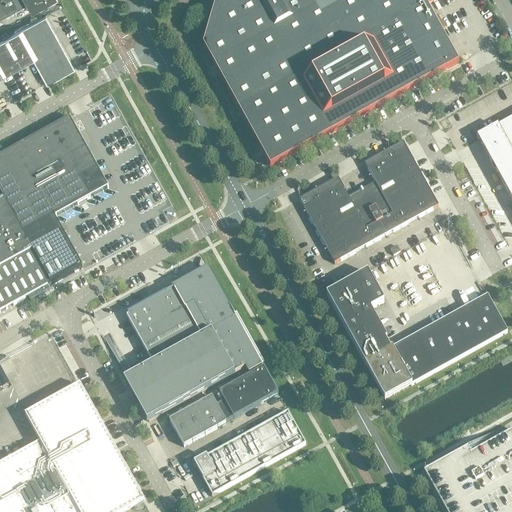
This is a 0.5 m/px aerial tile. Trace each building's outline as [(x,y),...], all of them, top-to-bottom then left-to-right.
[(52,0),(0,0),(0,17),(32,0),(36,0),(40,6),(52,0)] [(459,64),(441,31),(445,29),(440,20),(435,22),(426,5),(435,0),(227,0),(215,7),(204,47),(271,168),(459,64)] [(75,69),(46,16),(0,41),(0,77),(25,64),(26,66),(32,63),(30,61),(34,59),(48,84),(75,69)] [(511,119),(498,127),(498,126),(477,138),(511,201),(511,205),(509,207),(511,212),(511,119)] [(56,216),(77,205),(78,204),(87,200),(90,198),(107,188),(98,171),(96,168),(89,155),(88,154),(70,120),(69,120),(67,121),(0,158),(0,313),(24,300),(26,299),(28,298),(30,301),(30,302),(50,291),(48,287),(51,285),(82,268),(68,243),(67,242),(64,235),(63,234),(54,218),(55,217),(56,216)] [(439,207),(434,200),(403,143),(365,165),(375,184),(349,198),(338,180),(299,201),(335,265),(439,207)] [(400,253),(397,247),(390,251),(394,257),(400,253)] [(264,366),(237,317),(235,317),(234,316),(232,313),(231,310),(229,310),(225,301),(225,300),(224,300),(220,292),(220,291),(219,291),(214,283),(215,282),(214,282),(214,281),(209,273),(210,272),(208,269),(206,270),(174,288),(171,289),(173,291),(167,295),(166,294),(163,295),(130,314),(127,315),(128,317),(127,317),(149,357),(153,366),(210,334),(233,376),(245,369),(249,376),(263,368),(263,367),(264,366)] [(411,386),(507,333),(507,332),(488,297),(487,297),(390,350),(385,341),(386,341),(387,341),(387,340),(371,311),(371,310),(372,310),(384,303),(384,302),(368,274),(368,273),(367,273),(327,295),(327,296),(327,297),(365,365),(365,366),(384,400),(385,401),(386,401),(411,386)] [(149,423),(233,377),(235,376),(235,375),(233,376),(210,334),(153,366),(149,357),(144,361),(121,373),(149,423)] [(233,420),(261,405),(278,395),(264,370),(219,394),(224,403),(217,407),(212,398),(170,422),(184,448),(226,424),(233,420)] [(144,503),(80,386),(79,387),(26,417),(41,443),(21,454),(19,451),(14,454),(16,457),(0,465),(0,511),(125,511),(143,502),(143,503),(144,503)] [(212,498),(306,446),(288,413),(207,458),(207,457),(194,464),(199,473),(199,474),(201,476),(212,498)] [(511,511),(511,431),(502,437),(499,431),(424,472),(446,511),(511,511)]
